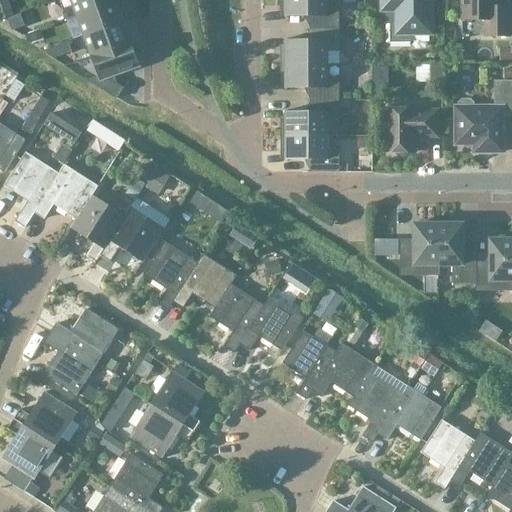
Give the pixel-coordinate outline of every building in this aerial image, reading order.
[(113,0),(71,0),(74,7),(65,10),(68,20),(77,16),(115,3),(113,0)] [(309,17),(309,29),(338,29),(338,6),(325,6),(324,0),(280,0),(280,11),(285,11),(285,17),(309,17)] [(430,34),(430,0),(381,0),(382,10),(383,10),(383,25),(389,25),(389,43),(410,43),(410,34),(430,34)] [(485,20),(485,37),(509,37),(509,8),(495,8),(494,0),(461,0),(461,20),(485,20)] [(115,3),(77,16),(85,37),(122,23),(115,3)] [(7,21),(11,33),(24,29),(20,16),(7,21)] [(122,23),(85,37),(92,57),(130,43),(122,23)] [(338,52),(338,29),(309,29),(309,41),(285,41),(285,47),(280,47),(280,65),(325,65),(325,52),(338,52)] [(353,29),(345,29),(345,37),(354,37),(353,29)] [(27,35),(31,45),(42,41),(39,30),(27,35)] [(130,43),(92,57),(99,77),(88,81),(117,99),(123,89),(116,85),(112,74),(119,71),(121,75),(133,71),(131,67),(137,64),(130,43)] [(55,48),(42,52),(53,59),(58,57),(55,48)] [(511,50),(500,50),(500,65),(511,65),(511,50)] [(404,62),(404,78),(416,79),(417,62),(404,62)] [(309,89),(309,101),(338,101),(338,94),(338,78),(325,78),(325,65),(280,65),(280,83),(285,83),(285,89),(309,89)] [(442,67),(430,67),(430,83),(442,83),(442,67)] [(5,97),(14,102),(25,86),(16,80),(5,97)] [(502,114),(511,114),(511,81),(505,82),(494,82),(494,108),(475,108),(475,104),(472,100),(461,100),(458,104),(458,108),(455,108),(455,145),(474,145),(474,153),(502,153),(502,114)] [(39,121),(49,105),(39,99),(30,114),(39,121)] [(280,119),(280,137),(325,137),(325,124),(338,124),(338,108),(338,101),(309,101),(309,113),(285,113),(285,119),(280,119)] [(438,138),(438,111),(414,111),(414,109),(383,109),(383,153),(414,153),(414,138),(438,138)] [(52,114),(44,126),(67,141),(74,145),(82,133),(52,114)] [(0,126),(0,172),(2,174),(23,141),(0,126)] [(113,134),(106,145),(118,153),(125,142),(113,134)] [(325,137),(280,137),(280,154),(285,154),(285,160),(309,160),(309,173),(339,173),(338,149),(325,149),(325,137)] [(368,138),(359,138),(359,149),(368,149),(368,138)] [(23,229),(32,214),(57,175),(25,155),(4,187),(26,201),(12,222),(23,229)] [(144,163),(139,172),(149,178),(155,169),(144,163)] [(57,175),(32,214),(42,220),(51,205),(75,220),(90,197),(95,188),(62,167),(57,175)] [(145,185),(143,187),(156,195),(168,176),(155,169),(149,178),(145,185)] [(136,179),(126,196),(134,201),(145,185),(136,179)] [(191,202),(189,203),(200,210),(207,200),(197,192),(191,202)] [(90,197),(75,220),(69,229),(91,242),(82,258),(94,266),(99,258),(124,218),(90,197)] [(162,231),(129,210),(124,218),(99,258),(109,264),(119,249),(141,264),(162,231)] [(438,276),(438,266),(438,221),(422,221),(422,225),(414,225),(414,251),(400,251),(400,276),(438,276)] [(452,284),(476,284),(476,266),(476,251),(462,251),(462,225),(454,225),(454,221),(438,221),(438,266),(452,266),(452,284)] [(248,234),(242,243),(251,249),(257,239),(248,234)] [(476,266),(476,284),(476,291),(511,291),(511,236),(498,237),(498,241),(490,241),(490,266),(476,266)] [(170,303),(195,264),(162,243),(142,276),(164,290),(154,304),(165,311),(170,303)] [(213,309),(228,285),(233,276),(200,255),(195,264),(170,303),(179,309),(189,294),(213,309)] [(281,273),(279,262),(267,265),(270,275),(281,273)] [(292,262),(285,275),(296,282),(304,270),(292,262)] [(228,285),(213,309),(207,318),(230,332),(221,347),(231,354),(236,345),(261,306),(228,285)] [(342,301),(329,292),(320,306),(334,314),(342,301)] [(261,306),(236,345),(248,353),(257,338),(279,352),(300,320),(266,298),(261,306)] [(49,334),(96,365),(117,332),(85,311),(70,334),(55,324),(49,334)] [(353,330),(363,336),(369,327),(359,321),(353,330)] [(303,400),(308,392),(333,353),(301,332),(280,365),(302,379),(293,393),(303,400)] [(96,365),(49,334),(42,345),(57,354),(42,378),(75,399),(96,365)] [(333,353),(308,392),(318,398),(328,383),(351,398),(366,374),(372,365),(339,344),(333,353)] [(416,346),(407,361),(420,369),(429,354),(416,346)] [(434,379),(443,364),(430,356),(421,370),(434,379)] [(113,375),(119,366),(111,360),(105,369),(113,375)] [(171,373),(150,406),(192,434),(199,423),(189,417),(204,394),(185,381),(189,374),(177,367),(173,374),(171,373)] [(366,374),(351,398),(346,407),(369,421),(359,436),(370,443),(375,434),(399,395),(366,374)] [(113,379),(106,389),(115,395),(121,385),(113,379)] [(400,395),(375,434),(386,442),(396,427),(418,441),(439,409),(421,397),(426,390),(417,384),(412,392),(405,387),(400,395)] [(13,421),(55,448),(76,414),(44,394),(29,418),(19,411),(13,421)] [(488,402),(482,412),(490,417),(496,407),(488,402)] [(192,434),(150,406),(129,439),(161,460),(176,436),(187,443),(192,434)] [(111,429),(121,412),(112,407),(101,423),(111,429)] [(15,436),(0,460),(2,461),(11,467),(32,480),(34,481),(39,473),(48,479),(60,458),(52,453),(55,448),(13,421),(7,431),(15,436)] [(447,481),(472,442),(440,421),(419,454),(441,468),(432,482),(442,489),(447,481)] [(511,430),(505,426),(496,440),(506,446),(511,436),(511,430)] [(95,444),(102,433),(93,427),(86,438),(95,444)] [(478,433),(472,442),(447,481),(457,487),(467,472),(490,487),(505,463),(511,454),(478,433)] [(118,441),(108,434),(101,444),(111,451),(118,441)] [(108,490),(143,511),(160,511),(162,510),(147,501),(162,477),(129,457),(108,490)] [(511,511),(511,467),(505,463),(490,487),(484,496),(508,510),(506,511),(511,511)] [(324,511),(390,511),(398,500),(376,486),(372,493),(363,487),(348,510),(332,500),(324,511)] [(143,511),(108,490),(94,511),(143,511)] [(75,511),(63,503),(57,511),(75,511)]
